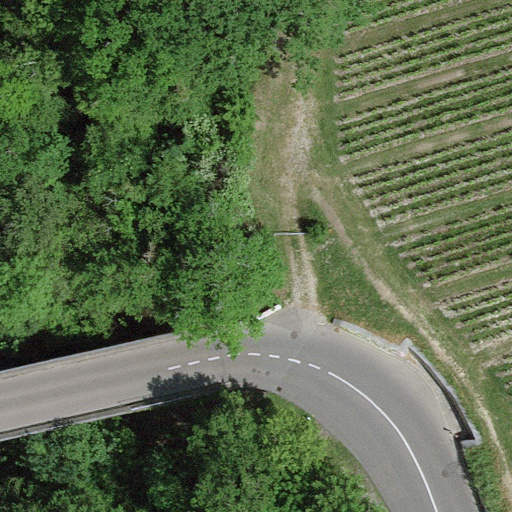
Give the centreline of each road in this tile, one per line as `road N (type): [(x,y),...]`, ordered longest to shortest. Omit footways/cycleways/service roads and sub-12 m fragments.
road 1 (tertiary): [(0,406),(225,355),(294,359),(366,395),(410,446),(438,511)]
road 2 (track): [(315,366),(289,193),(306,116)]
